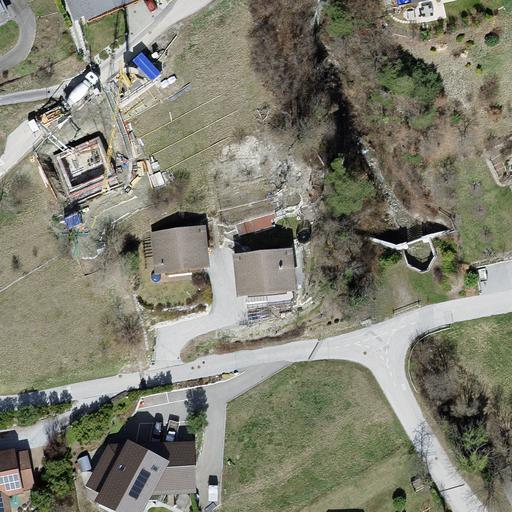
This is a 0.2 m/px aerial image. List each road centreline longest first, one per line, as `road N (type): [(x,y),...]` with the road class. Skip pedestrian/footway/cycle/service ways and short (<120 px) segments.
road 1 (residential): [(0,406),(373,342)]
road 2 (residential): [(194,0),(0,172)]
road 3 (residential): [(373,342),(414,439),(468,511)]
road 4 (residential): [(373,342),(414,324),(511,303)]
